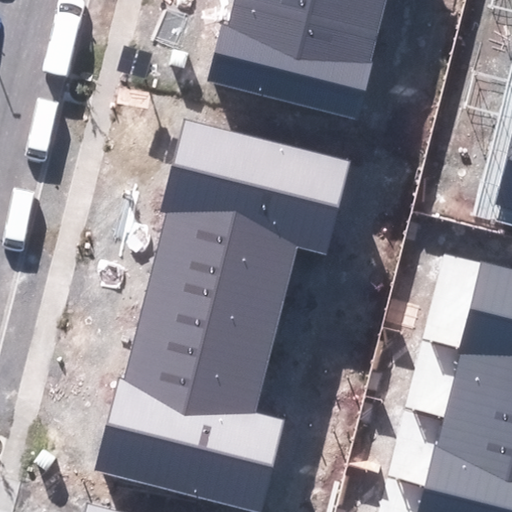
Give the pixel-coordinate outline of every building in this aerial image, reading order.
[(385,0),(236,0),(236,2),(375,39),(385,0)] [(205,82),(358,122),(373,65),(368,64),(375,39),(236,2),(230,23),(221,20),(205,82)] [(166,214),(298,247),(326,255),(350,161),(184,118),(159,212),(166,214)] [(511,135),(494,203),(511,207),(511,135)] [(152,270),(284,304),(298,247),(166,214),(152,270)] [(511,267),(483,260),(460,350),(511,363),(511,267)] [(138,326),(269,359),(284,304),(152,270),(138,326)] [(124,378),(256,413),(269,359),(138,326),(124,378)] [(511,363),(460,350),(443,419),(511,436),(511,363)] [(95,469),(256,511),(261,511),(285,421),(256,413),(124,378),(119,377),(95,469)] [(511,436),(443,419),(425,489),(511,510),(511,436)] [(511,511),(511,510),(425,489),(419,511),(511,511)] [(135,511),(87,499),(83,511),(135,511)]
